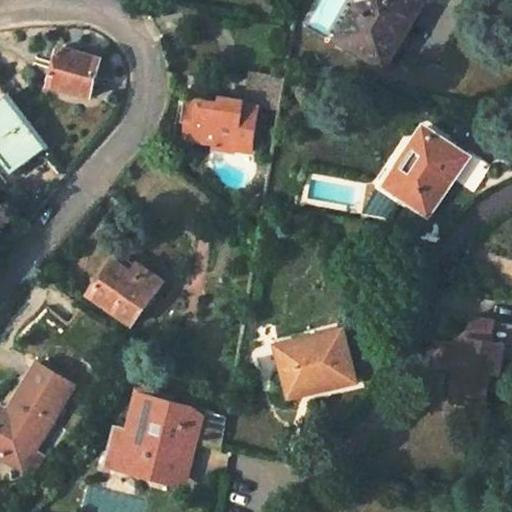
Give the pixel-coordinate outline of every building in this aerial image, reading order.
[(417,2),(413,0),(361,0),(340,36),(339,39),(386,67),(406,34),(401,31),(417,2)] [(62,48),(51,87),(91,99),(103,59),(62,48)] [(11,96),(0,104),(0,156),(14,175),(49,148),(11,96)] [(193,99),(187,138),(217,143),(216,148),(237,153),(237,150),(251,152),(258,109),(246,106),(246,103),(224,100),(225,105),(193,99)] [(467,155),(427,127),(397,170),(399,171),(389,185),(430,214),(456,175),(454,173),(467,155)] [(0,223),(13,214),(0,197),(0,223)] [(119,204),(107,215),(122,234),(136,224),(119,204)] [(116,260),(91,294),(133,324),(163,282),(138,264),(133,272),(116,260)] [(484,338),(475,343),(455,340),(450,367),(471,371),(479,379),(477,394),(503,398),(506,378),(502,378),(503,363),(511,363),(511,327),(486,323),(484,338)] [(344,330),(279,345),(291,395),(331,386),(331,387),(356,381),(356,379),(344,330)] [(0,451),(24,463),(65,375),(29,358),(0,417),(0,451)] [(471,371),(466,402),(502,408),(503,398),(477,394),(479,379),(471,371)] [(122,428),(113,459),(165,472),(169,480),(185,485),(198,440),(224,445),(229,418),(145,395),(135,431),(122,428)]
